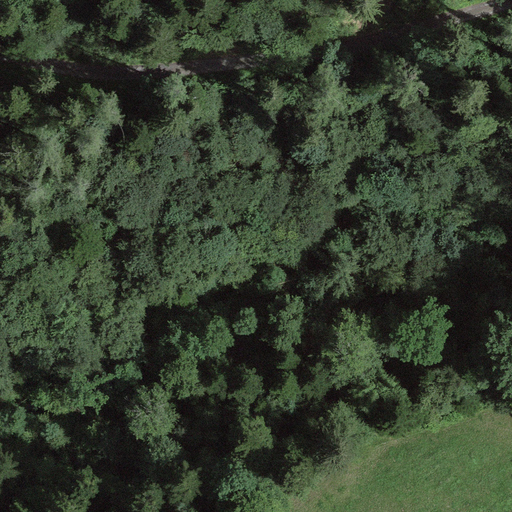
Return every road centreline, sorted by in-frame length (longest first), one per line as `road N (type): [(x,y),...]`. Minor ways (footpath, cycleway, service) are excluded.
road 1 (track): [(0,55),(67,72),(207,70),(511,0)]
road 2 (track): [(312,250),(142,348),(0,384)]
